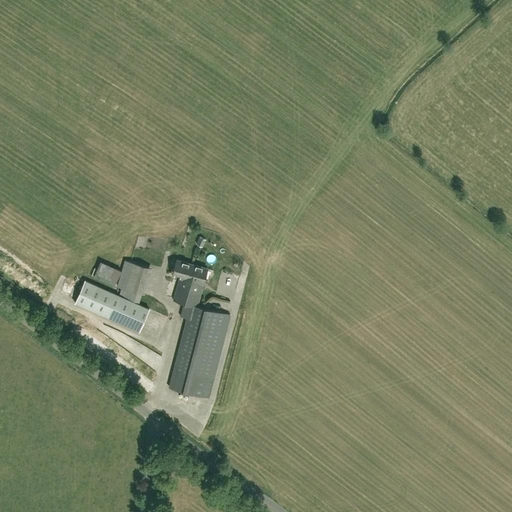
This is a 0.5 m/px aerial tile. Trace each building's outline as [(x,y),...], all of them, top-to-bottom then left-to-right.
[(196,243),(202,247),(206,239),(200,236),(196,243)] [(209,397),(230,313),(198,305),(207,268),(176,260),(173,272),(179,273),(173,300),(184,302),(181,316),(187,317),(170,387),(209,397)] [(118,283),(124,271),(104,262),(98,275),(118,283)] [(75,302),(139,331),(149,308),(85,280),(75,302)] [(160,337),(162,321),(153,320),(151,336),(160,337)] [(148,392),(153,395),(158,386),(153,383),(148,392)]
